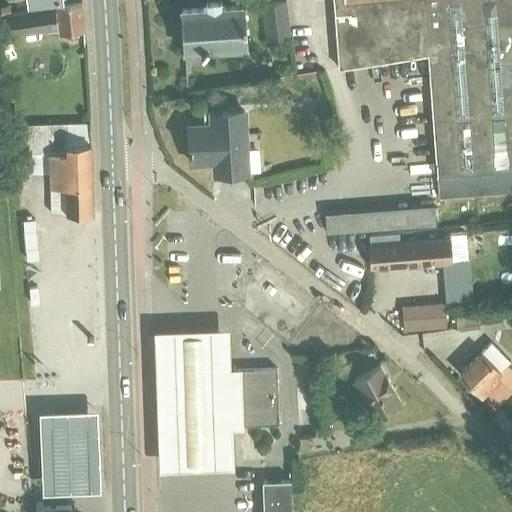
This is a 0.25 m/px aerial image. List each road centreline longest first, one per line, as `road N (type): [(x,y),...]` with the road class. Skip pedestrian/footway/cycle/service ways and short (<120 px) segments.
road 1 (residential): [(472,421),(174,179),(152,166),(111,160)]
road 2 (primary): [(125,511),(111,160)]
road 3 (primary): [(111,160),(104,0)]
